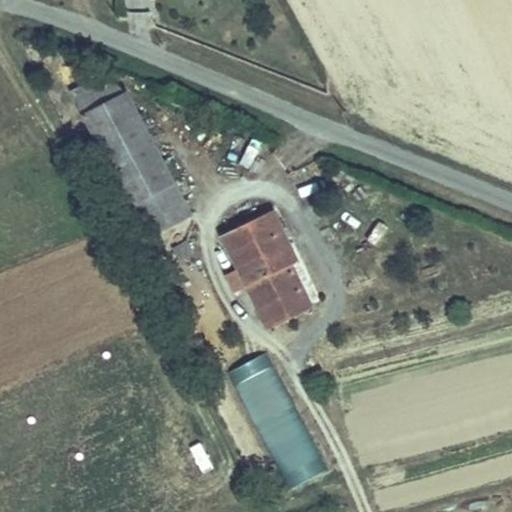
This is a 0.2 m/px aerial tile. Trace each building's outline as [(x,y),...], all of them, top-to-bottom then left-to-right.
[(90,110),(125,93),(102,76),(79,88),(90,110)] [(90,110),(147,221),(195,196),(151,110),(137,117),(125,93),(90,110)] [(301,264),(275,216),(227,242),(242,271),(230,278),(240,298),(252,291),(265,316),(308,293),(294,267),(301,264)] [(188,247),(177,253),(181,262),(193,255),(188,247)] [(274,333),(317,310),(308,293),(265,316),(274,333)] [(266,355),(232,369),(281,490),(315,477),(266,355)]
